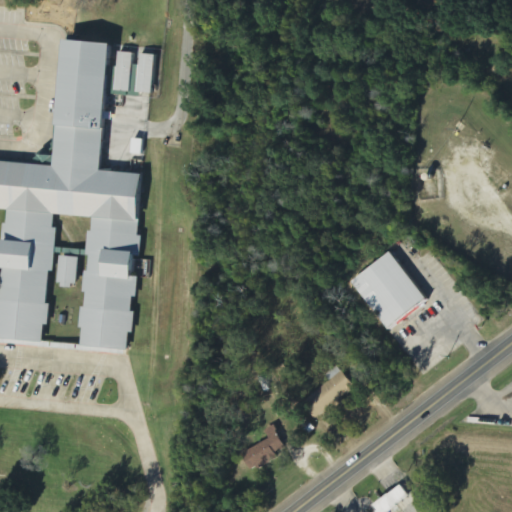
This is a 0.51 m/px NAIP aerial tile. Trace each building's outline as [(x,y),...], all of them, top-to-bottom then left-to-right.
[(136,352),(153,175),(111,171),(119,89),(134,91),(137,60),(124,59),(125,45),(72,40),(61,157),(39,155),(38,165),(0,160),(0,209),(11,211),(0,328),(0,339),(50,344),(62,215),(95,219),(82,346),(136,352)] [(155,56),(141,55),(140,66),(132,66),(133,54),(118,53),(118,68),(110,68),(109,92),(152,95),(155,56)] [(78,288),(79,250),(60,250),(59,287),(78,288)] [(352,281),(386,330),(426,303),(392,253),(352,281)] [(326,375),(331,383),(302,404),(314,419),(355,389),(339,366),(326,375)] [(242,454),(250,472),(279,459),(276,452),(285,448),(275,426),(265,431),(270,441),(242,454)] [(388,511),(409,498),(402,487),(372,506),(375,511),(388,511)]
